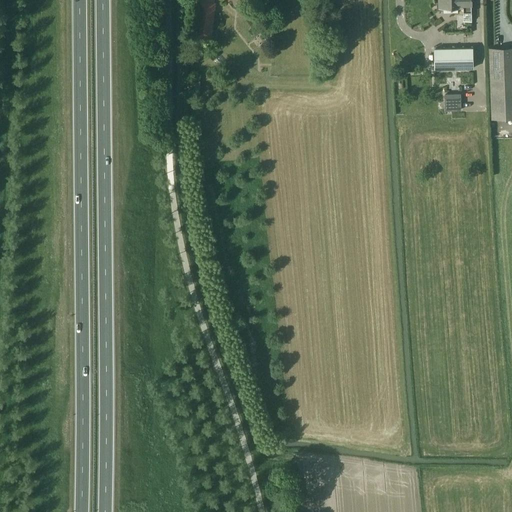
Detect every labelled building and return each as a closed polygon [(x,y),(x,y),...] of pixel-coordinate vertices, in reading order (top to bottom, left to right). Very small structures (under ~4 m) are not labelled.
[(198,0),(199,1),(195,36),(212,38),(216,2),(214,2),(213,0),(198,0)] [(438,0),(439,2),(437,2),(437,10),(443,10),(443,8),(459,8),(459,7),(463,7),(463,13),(472,13),(471,5),(472,5),(471,0),(438,0)] [(473,68),(473,47),(434,48),(434,69),(473,68)] [(509,71),(489,71),(489,81),(509,81),(509,71)] [(460,93),(445,93),(445,110),(461,110),(460,93)]
